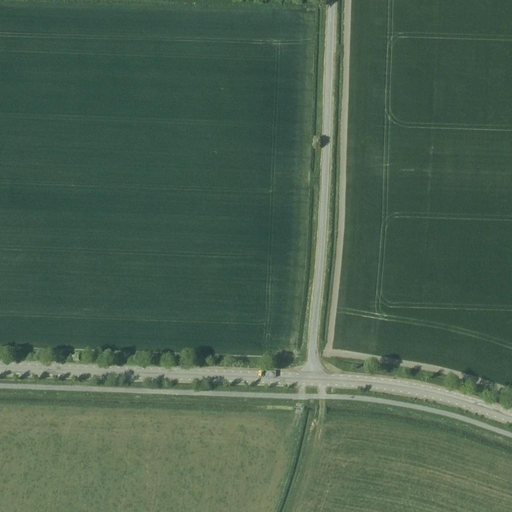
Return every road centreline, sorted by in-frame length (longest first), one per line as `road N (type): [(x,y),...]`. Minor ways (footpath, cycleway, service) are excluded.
road 1 (unclassified): [(331,0),(310,379)]
road 2 (tertiary): [(0,367),(310,379)]
road 3 (tertiary): [(310,379),(397,387),(511,418)]
